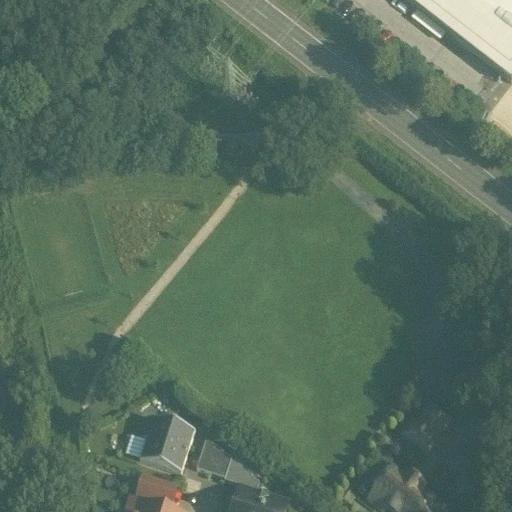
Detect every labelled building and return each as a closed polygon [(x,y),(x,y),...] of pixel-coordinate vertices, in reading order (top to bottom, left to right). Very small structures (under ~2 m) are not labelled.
[(511,0),(403,0),(501,76),(511,84),(511,83),(511,0)] [(429,408),(406,438),(426,454),(449,424),(429,408)] [(195,436),(147,421),(147,422),(141,441),(140,441),(140,442),(146,444),(140,464),(139,464),(139,465),(181,479),(181,478),(181,477),(194,437),(195,436)] [(231,462),(206,443),(196,473),(224,482),(231,462)] [(255,468),(234,452),(231,462),(224,482),(224,484),(241,490),(240,493),(255,498),(259,486),(251,480),(255,468)] [(441,511),(442,511),(419,494),(422,489),(409,478),(405,483),(391,473),(372,498),(388,510),(390,511),(441,511)] [(176,490),(143,479),(137,498),(170,509),(176,490)] [(472,482),(464,480),(459,487),(462,495),(470,496),(475,490),(472,482)] [(255,498),(240,493),(235,510),(237,510),(236,511),(285,511),(287,508),(255,498)]
